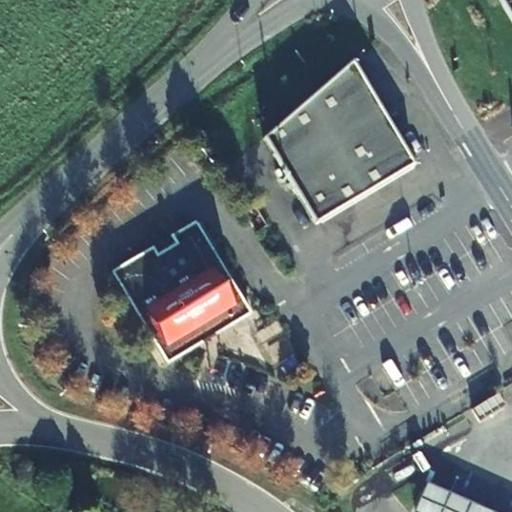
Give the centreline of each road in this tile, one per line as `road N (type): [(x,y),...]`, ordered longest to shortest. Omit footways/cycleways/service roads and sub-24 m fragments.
road 1 (tertiary): [(23,216),(234,32)]
road 2 (tertiary): [(265,511),(172,461),(72,435)]
